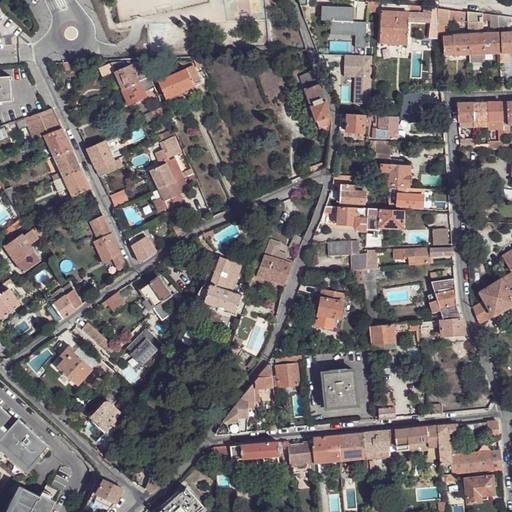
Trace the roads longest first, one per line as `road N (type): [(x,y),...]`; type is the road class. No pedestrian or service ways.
road 1 (residential): [(502,414),(462,306),(448,98),(511,96)]
road 2 (residential): [(330,168),(265,361),(206,442)]
road 3 (residential): [(206,442),(502,414)]
road 4 (residential): [(136,272),(35,52)]
road 5 (residential): [(136,272),(193,233),(330,168)]
road 6 (residential): [(141,500),(0,368)]
road 7 (residential): [(294,0),(334,114),(330,168)]
road 8 (residential): [(0,368),(136,272)]
